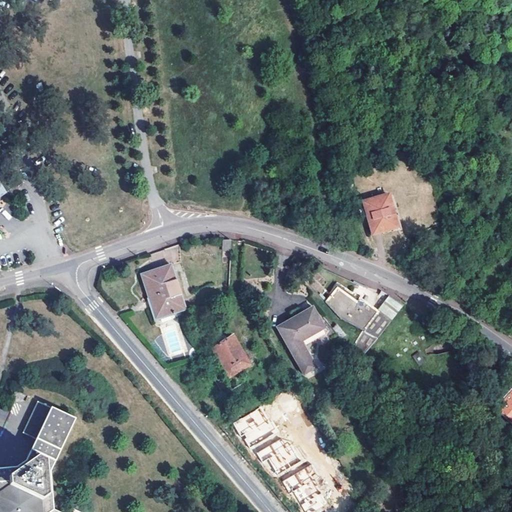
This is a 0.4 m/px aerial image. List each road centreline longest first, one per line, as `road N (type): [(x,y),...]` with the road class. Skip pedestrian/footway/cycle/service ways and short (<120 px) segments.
road 1 (tertiary): [(511,354),(403,285),(244,226),(164,233),(84,261),(76,272)]
road 2 (residential): [(270,511),(79,288),(76,272)]
